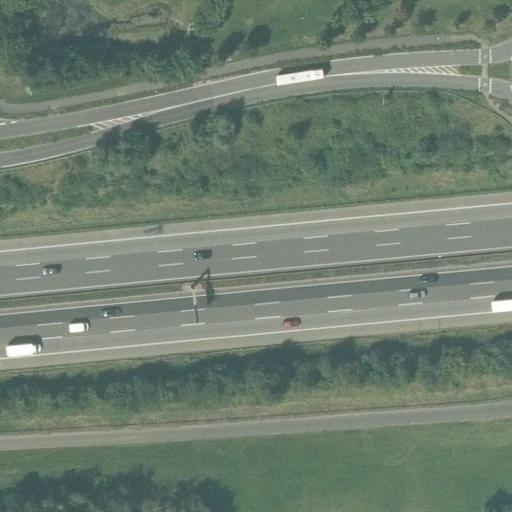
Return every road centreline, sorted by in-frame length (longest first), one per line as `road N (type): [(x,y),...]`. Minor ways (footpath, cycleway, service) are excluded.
road 1 (motorway): [(0,347),(511,296)]
road 2 (motorway): [(511,231),(0,280)]
road 3 (track): [(511,406),(0,444)]
road 4 (unclassified): [(370,74),(249,91),(0,145)]
road 5 (unclassified): [(370,74),(511,93)]
road 6 (unclassified): [(511,55),(370,74)]
